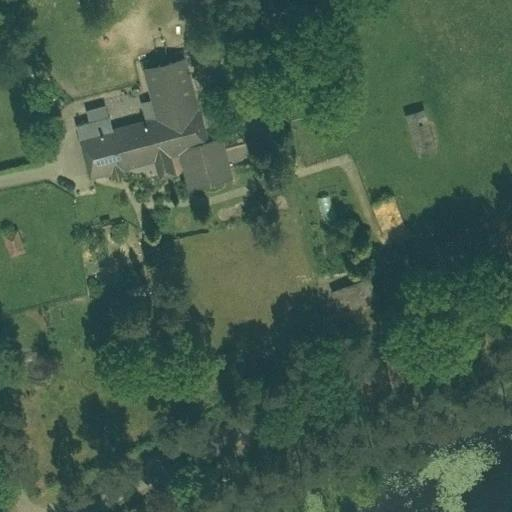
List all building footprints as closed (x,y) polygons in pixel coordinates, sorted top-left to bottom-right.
[(188,61),(153,70),(164,117),(111,130),(88,136),(98,176),(187,154),(196,190),(244,178),(236,143),(225,135),(210,139),(188,61)] [(106,107),(76,114),(82,138),(88,136),(111,130),(106,107)] [(426,108),(406,113),(416,156),(436,152),(426,108)] [(22,233),(5,237),(9,256),(27,251),(22,233)] [(368,280),(333,291),(345,333),(383,320),(368,280)]
